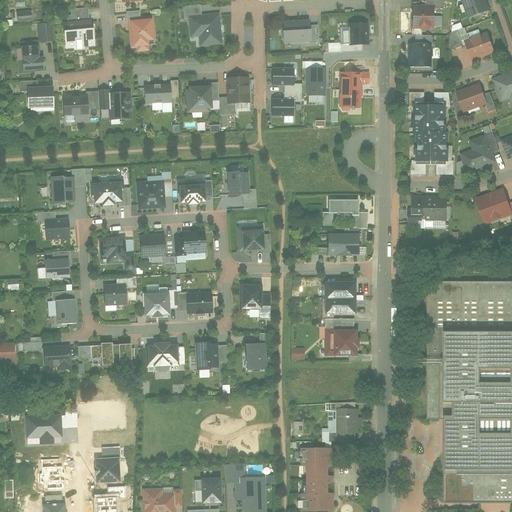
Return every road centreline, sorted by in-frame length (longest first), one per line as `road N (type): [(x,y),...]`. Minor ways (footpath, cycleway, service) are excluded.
road 1 (residential): [(224,268),(222,226),(209,217),(96,223),(84,238),(88,324),(99,332),(216,327),(228,314)]
road 2 (residential): [(386,511),(386,269)]
road 3 (residential): [(122,72),(249,66),(260,58),(261,9)]
road 4 (residential): [(386,269),(224,268)]
road 5 (residential): [(511,58),(452,80),(386,77)]
road 6 (residential): [(386,185),(478,183),(511,173)]
road 7 (residential): [(383,3),(261,9)]
